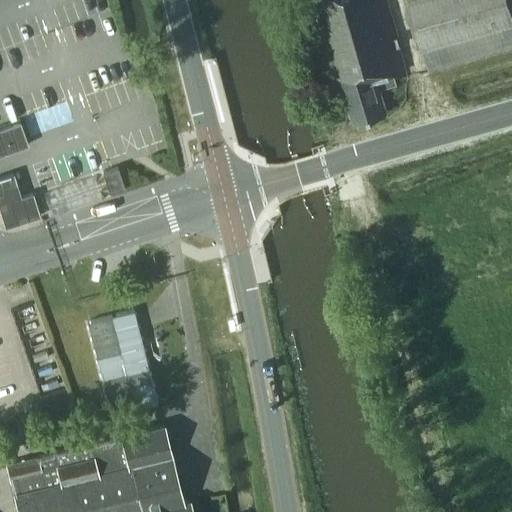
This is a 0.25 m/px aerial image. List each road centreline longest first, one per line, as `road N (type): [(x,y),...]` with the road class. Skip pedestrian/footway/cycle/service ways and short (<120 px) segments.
road 1 (secondary): [(288,511),(224,197)]
road 2 (secondary): [(511,113),(224,197)]
road 3 (secondary): [(224,197),(176,0)]
